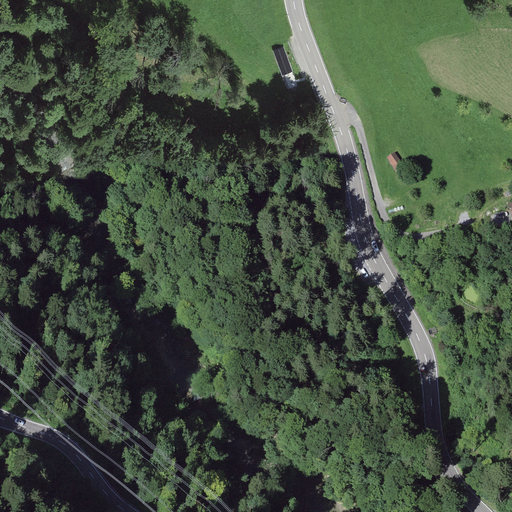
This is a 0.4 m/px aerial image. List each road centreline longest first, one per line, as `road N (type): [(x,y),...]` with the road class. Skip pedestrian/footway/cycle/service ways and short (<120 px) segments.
road 1 (tertiary): [(294,0),(348,154),(368,245),(423,352),(439,455),(483,511)]
road 2 (track): [(332,109),(356,121),(392,228),(416,237),(479,229)]
road 3 (tertiary): [(127,511),(63,444),(0,417)]
